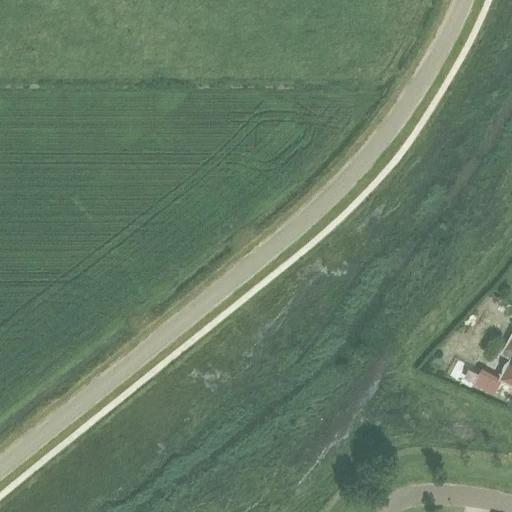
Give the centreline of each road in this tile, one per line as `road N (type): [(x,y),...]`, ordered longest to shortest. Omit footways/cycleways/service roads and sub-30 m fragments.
road 1 (unclassified): [(0,467),(242,276),(354,174),(416,90),(461,0)]
road 2 (residential): [(511,505),(441,494),(395,499),(385,511)]
